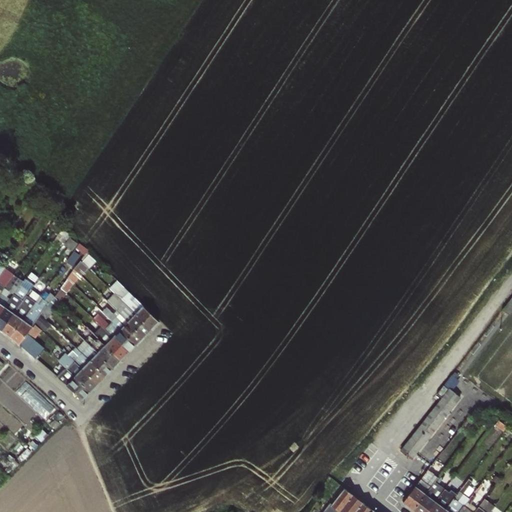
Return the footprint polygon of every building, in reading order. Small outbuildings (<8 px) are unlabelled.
[(8,270),(4,267),(0,273),(0,293),(11,278),(6,274),(8,270)] [(107,277),(114,284),(119,280),(112,273),(107,277)] [(14,275),(11,278),(0,293),(0,313),(4,307),(0,305),(5,298),(4,297),(8,290),(14,294),(23,281),(14,275)] [(129,302),(126,305),(150,329),(157,322),(152,316),(153,315),(119,280),(114,284),(113,286),(129,302)] [(1,331),(29,291),(22,287),(25,283),(23,281),(14,294),(4,307),(0,313),(0,330),(1,331)] [(31,287),(29,291),(1,331),(10,337),(31,308),(29,306),(38,292),(31,287)] [(64,292),(61,289),(55,297),(58,300),(64,292)] [(104,293),(101,296),(107,302),(108,300),(115,307),(120,302),(112,295),(109,298),(104,293)] [(35,302),(31,308),(10,337),(19,345),(27,333),(34,323),(41,314),(44,309),(35,302)] [(150,329),(126,305),(118,313),(143,337),(150,329)] [(136,344),(143,337),(118,313),(112,320),(136,344)] [(104,327),(97,320),(88,329),(96,337),(104,327)] [(112,320),(104,327),(129,352),(136,344),(112,320)] [(77,332),(89,344),(96,337),(88,329),(86,327),(80,322),(77,325),(81,329),(77,332)] [(120,361),(129,352),(104,327),(96,337),(120,361)] [(19,345),(35,358),(44,348),(27,333),(19,345)] [(120,361),(96,337),(89,344),(98,353),(113,368),(120,361)] [(86,347),(81,352),(105,376),(113,368),(98,353),(95,356),(86,347)] [(82,368),(98,383),(105,376),(81,352),(74,360),(82,368)] [(90,391),(98,383),(82,368),(79,371),(61,356),(58,360),(66,368),(90,391)] [(90,391),(66,368),(57,377),(83,399),(90,391)] [(449,388),(400,450),(412,459),(460,397),(449,388)] [(482,424),(489,429),(492,424),(486,419),(482,424)] [(498,420),(494,425),(503,431),(506,426),(498,420)] [(425,494),(435,482),(439,476),(434,472),(442,463),(436,459),(415,486),(425,494)] [(468,479),(456,494),(467,502),(469,504),(474,497),(471,495),(469,498),(463,494),(472,482),(468,479)] [(435,501),(444,489),(435,482),(425,494),(435,501)] [(412,510),(425,494),(415,486),(403,503),(412,510)] [(339,511),(352,495),(344,489),(331,506),(332,506),(339,511)] [(445,508),(456,494),(451,490),(449,492),(444,489),(435,501),(445,508)] [(426,511),(435,501),(425,494),(412,510),(415,511),(426,511)] [(458,511),(463,506),(467,502),(456,494),(445,508),(449,511),(458,511)] [(339,511),(354,511),(362,503),(352,495),(339,511)] [(489,511),(492,508),(488,505),(489,502),(484,498),(476,509),(473,511),(489,511)] [(442,511),(445,508),(435,501),(426,511),(442,511)] [(473,511),(476,509),(469,504),(467,502),(463,506),(458,511),(473,511)] [(370,511),(372,510),(362,503),(354,511),(370,511)]
